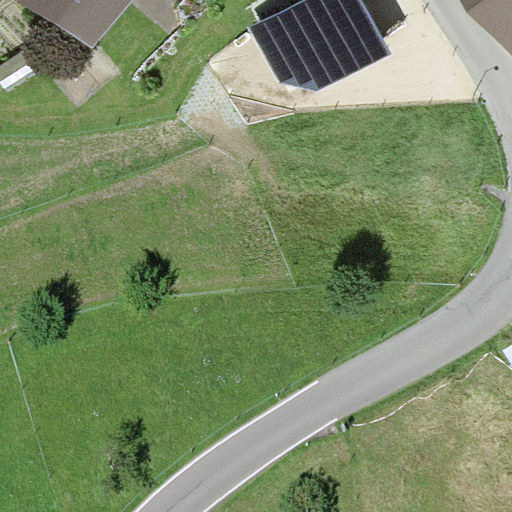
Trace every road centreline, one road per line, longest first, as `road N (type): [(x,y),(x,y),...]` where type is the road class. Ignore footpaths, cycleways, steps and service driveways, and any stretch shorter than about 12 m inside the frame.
road 1 (tertiary): [(511,271),(485,309),(279,435),(182,511)]
road 2 (tertiary): [(454,0),(493,53),(511,104)]
